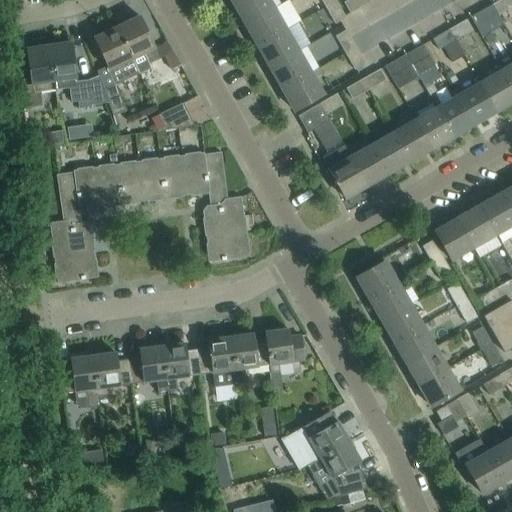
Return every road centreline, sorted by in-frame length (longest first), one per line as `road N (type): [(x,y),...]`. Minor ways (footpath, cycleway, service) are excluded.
road 1 (residential): [(295,262),(295,238),(163,0)]
road 2 (residential): [(295,262),(296,285),(416,511)]
road 3 (residential): [(295,262),(511,138)]
road 4 (residential): [(57,316),(226,295),(295,262)]
road 5 (secondary): [(27,511),(0,316)]
